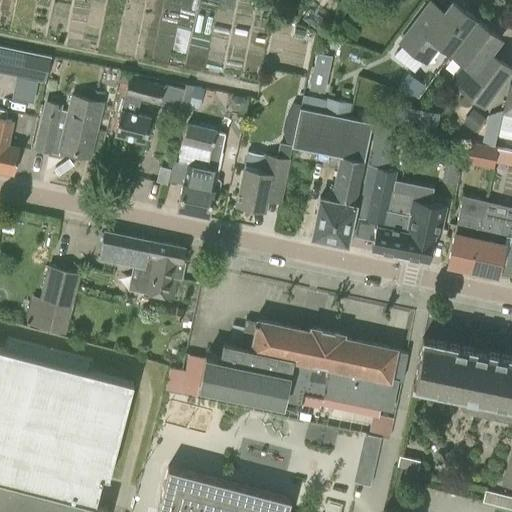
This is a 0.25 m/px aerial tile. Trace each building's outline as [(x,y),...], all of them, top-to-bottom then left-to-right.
[(426,64),(441,44),(452,53),(476,21),(450,3),(445,11),(430,0),(428,0),(397,42),(401,45),(396,53),(417,68),(422,61),(426,64)] [(283,21),(294,25),(296,17),(286,14),(283,21)] [(476,21),(452,53),(462,60),(447,80),(483,107),(511,69),(511,67),(491,51),(500,39),(476,21)] [(0,45),(0,70),(45,80),(51,56),(0,45)] [(324,92),(329,67),(314,64),(309,88),(324,92)] [(144,141),(150,117),(136,113),(140,99),(179,108),(184,88),(165,83),(163,85),(128,76),(127,83),(119,81),(117,92),(124,94),(115,134),(144,141)] [(425,85),(413,76),(402,89),(417,95),(425,85)] [(511,83),(508,82),(501,114),(511,116),(511,83)] [(44,100),(33,148),(58,154),(59,150),(85,156),(90,131),(94,132),(101,102),(104,91),(88,87),(85,97),(72,94),(72,95),(69,111),(61,109),(62,104),(44,100)] [(203,89),(194,87),(190,102),(199,105),(203,89)] [(209,107),(244,117),(250,96),(215,87),(209,107)] [(300,107),(307,108),(324,112),(326,102),(309,98),(302,97),(300,107)] [(350,104),(327,99),(326,102),(324,112),(348,116),(350,104)] [(311,236),(346,243),(354,206),(355,206),(372,122),(299,107),(291,146),(339,155),(333,186),(329,185),(326,199),(319,198),(311,236)] [(418,111),(399,107),(395,124),(414,128),(418,111)] [(0,169),(13,172),(19,148),(6,145),(12,119),(6,118),(8,111),(0,109),(0,169)] [(483,118),(474,110),(462,124),(472,132),(483,118)] [(437,116),(418,111),(414,128),(433,133),(437,116)] [(493,145),(501,111),(487,117),(482,143),(493,145)] [(177,208),(208,214),(213,190),(225,133),(216,130),(216,129),(187,121),(177,161),(174,160),(169,180),(182,183),(177,208)] [(392,190),(396,171),(389,169),(398,128),(377,124),(369,165),(358,216),(377,220),(371,249),(429,261),(434,233),(440,235),(446,206),(414,199),(412,206),(402,204),(404,192),(392,190)] [(244,168),(236,204),(264,210),(266,200),(280,203),(291,145),(279,142),(276,155),(263,153),(248,149),(244,168)] [(482,145),(478,165),(493,168),(495,161),(497,148),(482,145)] [(507,150),(497,148),(495,161),(504,163),(507,150)] [(454,233),(447,263),(469,269),(484,204),(461,199),(454,233)] [(496,275),(503,244),(498,243),(499,235),(511,237),(511,212),(510,212),(509,217),(483,211),(484,204),(469,269),(496,275)] [(98,258),(144,268),(140,292),(151,240),(104,230),(98,258)] [(181,261),(184,247),(151,240),(140,292),(173,299),(177,279),(181,280),(185,262),(181,261)] [(32,295),(26,322),(34,324),(33,326),(64,334),(79,273),(48,265),(40,297),(32,295)] [(184,309),(161,304),(158,315),(181,320),(184,309)] [(220,358),(205,355),(204,358),(198,386),(299,407),(302,391),(390,410),(397,380),(402,381),(408,352),(395,350),(395,348),(341,337),(342,333),(312,327),(311,331),(257,320),(257,322),(244,319),(239,346),(223,343),(220,358)] [(0,511),(105,511),(106,507),(94,504),(102,475),(108,477),(132,382),(89,371),(92,359),(7,337),(4,349),(0,347),(0,511)] [(422,393),(424,386),(464,395),(461,410),(472,412),(511,420),(511,357),(423,338),(413,384),(411,383),(409,391),(412,391),(422,393)] [(198,386),(204,358),(188,354),(184,370),(181,370),(169,367),(169,370),(165,390),(196,396),(198,386)] [(369,484),(380,437),(364,433),(353,480),(358,481),(369,484)] [(167,466),(155,511),(286,511),(290,498),(167,466)] [(511,497),(485,490),(482,501),(511,509),(511,497)]
